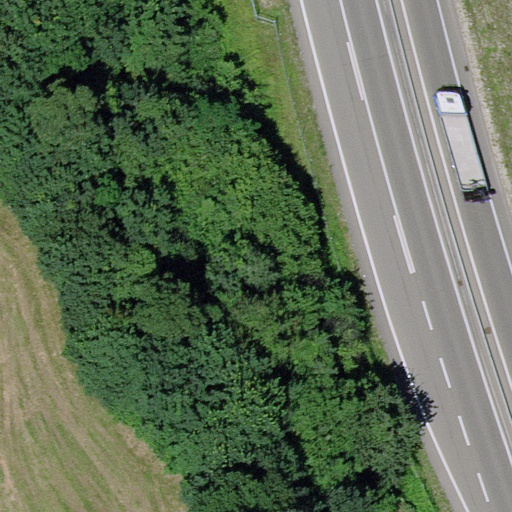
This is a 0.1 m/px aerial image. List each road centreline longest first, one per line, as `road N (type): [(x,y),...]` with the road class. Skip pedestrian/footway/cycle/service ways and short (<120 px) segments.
road 1 (motorway): [(322,0),(408,337),(475,431)]
road 2 (motorway): [(365,0),(475,431)]
road 3 (motorway): [(511,323),(421,0)]
